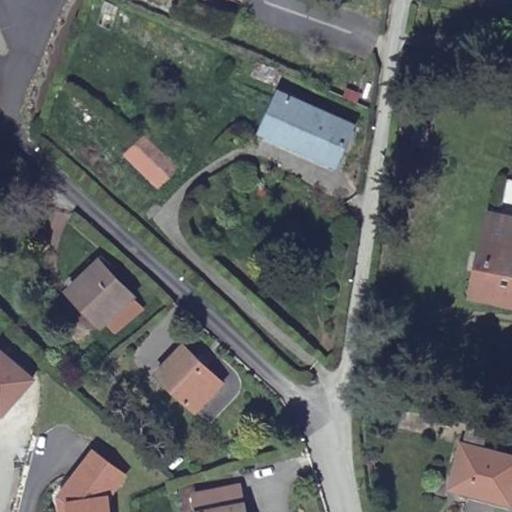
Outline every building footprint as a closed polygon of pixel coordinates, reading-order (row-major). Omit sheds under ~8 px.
[(258,61),(253,72),(278,83),(283,72),(258,61)] [(282,92),(264,131),(336,165),(354,125),(282,92)] [(336,165),(264,131),(261,136),(334,169),(336,165)] [(160,191),(180,172),(147,137),(127,156),(160,191)] [(511,298),(511,180),(507,179),(499,218),(491,218),(476,292),(511,298)] [(91,308),(103,321),(131,294),(102,263),(80,285),(97,303),(91,308)] [(97,303),(80,285),(74,291),(91,308),(97,303)] [(196,412),(220,386),(202,368),(205,365),(184,345),(156,372),(196,412)] [(34,383),(1,353),(0,353),(0,411),(6,417),(34,383)] [(511,454),(462,442),(449,487),(510,502),(511,494),(511,454)] [(92,446),(58,491),(68,500),(69,511),(109,511),(106,491),(123,470),(92,446)] [(245,511),(241,486),(194,495),(197,511),(245,511)] [(69,511),(68,500),(58,491),(60,511),(69,511)]
